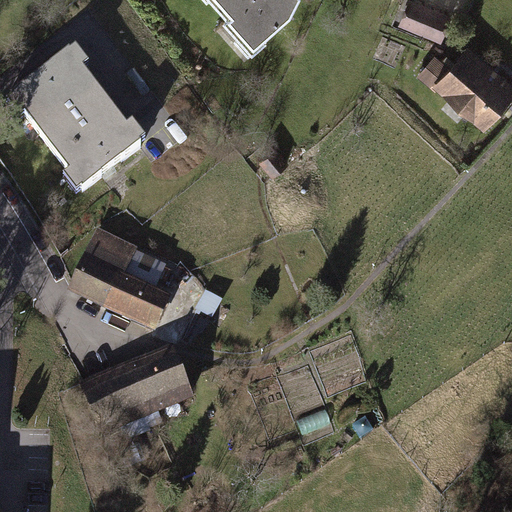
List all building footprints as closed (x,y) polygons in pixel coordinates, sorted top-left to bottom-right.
[(226,0),(236,10),(230,16),(256,44),(293,10),(298,0),(226,0)] [(420,0),(408,0),(399,24),(442,41),(453,13),(420,0)] [(485,128),(511,96),(511,79),(469,42),(449,65),(435,53),(416,75),(435,91),(439,87),(485,128)] [(75,49),(6,100),(20,119),(27,114),(68,171),(62,175),(75,193),(147,140),(132,120),(125,125),(83,69),(87,66),(75,49)] [(289,163),(277,148),(259,162),(271,178),(289,163)] [(68,292),(156,333),(173,297),(125,275),(138,248),(98,229),(68,292)] [(173,348),(81,386),(103,439),(195,402),(173,348)]
